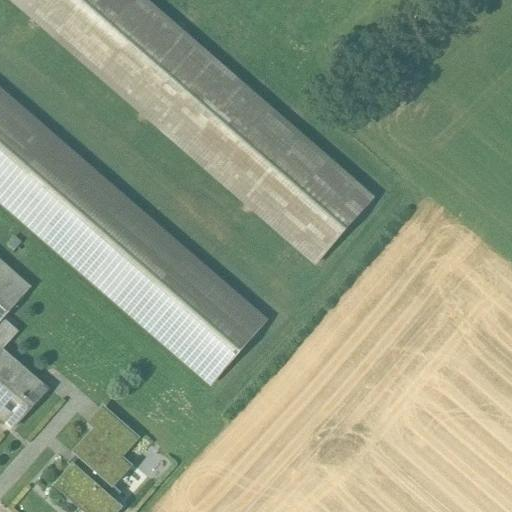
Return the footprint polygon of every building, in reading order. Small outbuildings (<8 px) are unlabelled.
[(370,202),(138,0),(11,0),(316,264),(370,202)] [(264,324),(0,94),(0,202),(211,385),(264,324)] [(30,290),(0,264),(0,323),(2,322),(30,290)] [(0,323),(0,420),(11,430),(46,392),(0,351),(15,334),(2,322),(0,323)] [(127,432),(103,410),(89,426),(95,431),(113,447),(127,432)] [(95,431),(73,456),(81,462),(74,470),(72,468),(55,488),(82,511),(116,511),(119,510),(104,496),(129,468),(119,460),(136,440),(127,432),(113,447),(95,431)]
